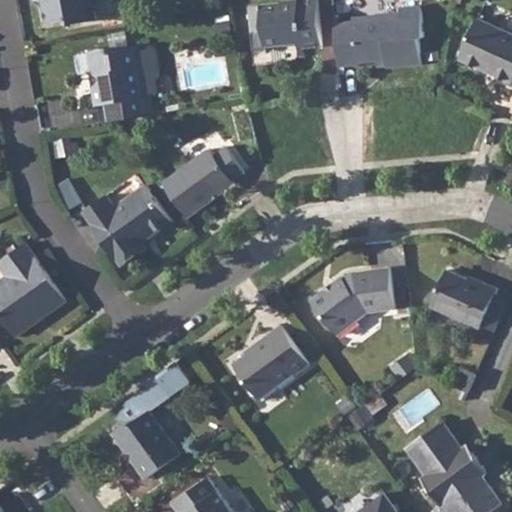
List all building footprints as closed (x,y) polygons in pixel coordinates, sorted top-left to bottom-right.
[(43,0),(44,1),(41,9),(43,21),(66,17),(67,23),(91,18),(88,0),(43,0)] [(262,44),(294,40),(299,40),(300,47),(318,46),(313,0),(294,0),(295,1),(246,6),(249,32),(260,31),(262,44)] [(352,20),(334,22),(338,66),(357,64),(357,61),(376,59),(386,58),(387,63),(387,66),(421,63),(418,37),(423,37),(421,16),(414,17),(400,18),(399,12),(352,16),(352,20)] [(511,33),(477,18),(459,60),(511,83),(511,33)] [(102,101),(106,120),(116,118),(149,112),(146,93),(139,94),(137,81),(150,79),(153,74),(148,46),(143,43),(108,50),(104,46),(84,50),(88,72),(91,73),(93,84),(91,85),(94,103),(102,101)] [(75,141),(53,145),(56,157),(77,153),(75,141)] [(207,149),(162,182),(188,217),(233,184),(231,180),(242,171),(225,147),(212,155),(207,149)] [(103,194),(80,210),(121,264),(144,247),(138,237),(147,230),(149,232),(170,217),(145,182),(113,206),(103,194)] [(0,279),(0,314),(10,328),(34,311),(38,317),(65,298),(24,241),(0,258),(0,263),(8,274),(0,279)] [(327,284),(312,296),(338,331),(377,302),(382,307),(395,305),(390,264),(354,268),(346,274),(344,272),(335,279),(336,281),(329,287),(327,284)] [(480,325),(482,321),(496,291),(498,287),(481,279),(480,282),(446,266),(430,302),(480,325)] [(259,345),(236,362),(261,394),(295,370),(297,371),(312,360),(284,322),(257,342),(259,345)] [(116,430),(151,476),(185,450),(153,408),(194,379),(180,359),(150,381),(153,384),(116,410),(121,417),(132,417),(116,430)] [(463,365),(455,384),(469,392),(477,372),(463,365)] [(442,419),(407,446),(426,472),(423,475),(442,501),(436,505),(441,511),(487,511),(503,501),(482,472),(486,468),(471,450),(466,455),(460,448),(462,446),(442,419)] [(238,511),(212,476),(174,503),(180,511),(238,511)] [(401,511),(386,490),(355,511),(401,511)]
